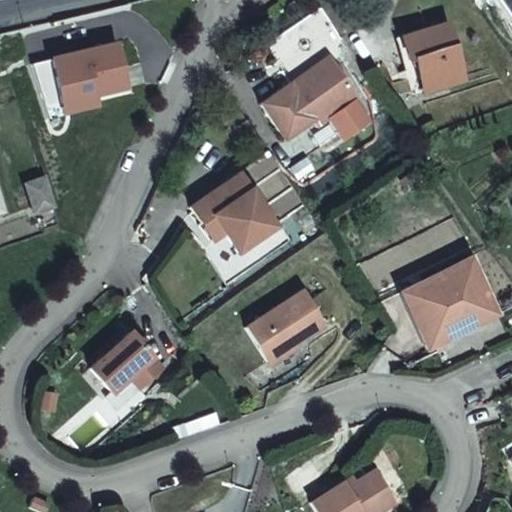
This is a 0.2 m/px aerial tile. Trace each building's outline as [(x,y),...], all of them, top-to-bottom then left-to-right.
[(462,85),(448,29),(401,40),(407,64),(415,62),(423,95),(462,85)] [(127,90),(117,46),(31,67),(42,111),(61,106),(95,98),(127,90)] [(291,85),(295,90),(334,63),(331,58),(291,85)] [(356,94),(334,63),(295,90),(291,85),(263,105),(288,141),(356,94)] [(95,98),(61,106),(63,116),(97,108),(95,98)] [(240,176),(190,210),(202,227),(213,219),(225,236),(239,256),(277,230),(240,176)] [(54,210),(45,181),(27,187),(36,215),(54,210)] [(213,219),(202,227),(214,243),(225,236),(213,219)] [(501,318),(472,261),(406,294),(434,351),(501,318)] [(327,328),(304,293),(245,331),(268,366),(327,328)] [(162,372),(129,336),(121,344),(114,350),(109,344),(98,355),(103,360),(89,372),(111,397),(130,380),(140,391),(162,372)] [(109,344),(114,350),(121,344),(116,338),(109,344)] [(389,511),(394,509),(374,476),(354,488),(345,493),(342,488),(310,507),(313,511),(389,511)] [(350,483),(342,488),(345,493),(354,488),(350,483)] [(47,511),(50,508),(33,501),(29,511),(47,511)]
